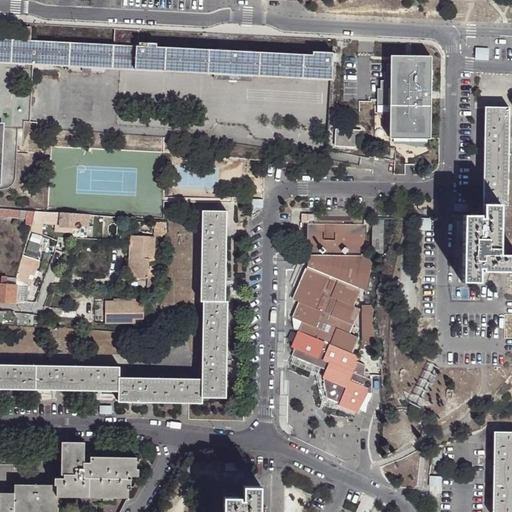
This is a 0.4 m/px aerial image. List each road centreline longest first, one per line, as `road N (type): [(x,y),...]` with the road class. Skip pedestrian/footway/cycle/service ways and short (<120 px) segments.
road 1 (residential): [(452,30),(0,4)]
road 2 (residential): [(264,445),(272,193),(444,189)]
road 3 (residential): [(0,421),(175,435)]
road 4 (residential): [(264,445),(415,511)]
road 5 (residential): [(444,189),(443,346)]
road 6 (residential): [(444,189),(452,64)]
